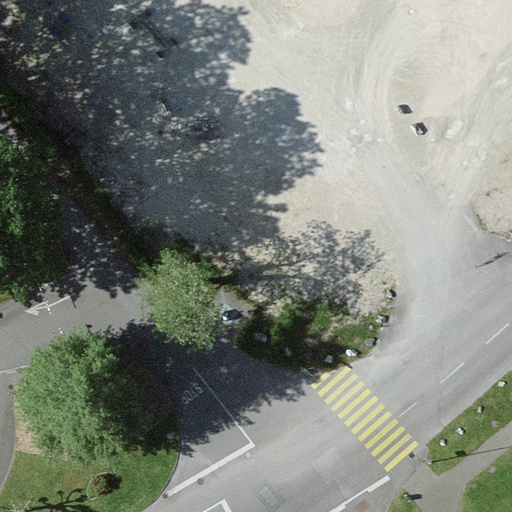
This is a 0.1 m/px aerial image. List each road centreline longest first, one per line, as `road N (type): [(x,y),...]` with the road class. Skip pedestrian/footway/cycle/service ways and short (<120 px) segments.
road 1 (residential): [(282,481),(0,114)]
road 2 (residential): [(511,332),(378,431),(282,481)]
